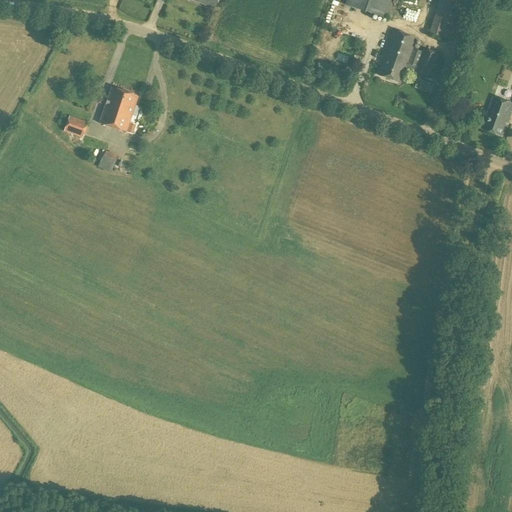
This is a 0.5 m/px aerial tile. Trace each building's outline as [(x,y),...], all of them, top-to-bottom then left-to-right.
[(178,0),(171,0),(169,4),(191,14),(194,7),(178,0)] [(190,0),(215,10),(218,0),(190,0)] [(385,19),(391,0),(346,0),(345,5),(385,19)] [(406,0),(404,10),(417,13),(420,0),(406,0)] [(451,41),(463,0),(438,0),(428,34),(451,41)] [(165,13),(187,18),(189,11),(167,6),(165,13)] [(422,52),(412,49),(416,39),(392,30),(382,59),(384,60),(378,75),(398,82),(404,66),(430,76),(438,54),(423,49),(422,52)] [(433,85),(427,83),(425,92),(430,94),(433,85)] [(112,127),(124,93),(111,88),(99,123),(112,127)] [(124,93),(112,127),(126,132),(137,97),(124,93)] [(511,104),(493,98),(486,116),(488,117),(483,131),(501,137),(506,124),(508,124),(511,113),(511,112),(511,104)] [(82,138),(88,123),(69,116),(64,131),(82,138)] [(132,135),(136,125),(130,123),(126,133),(132,135)] [(128,147),(125,170),(133,171),(136,149),(128,147)] [(111,173),(118,157),(105,151),(97,167),(111,173)]
